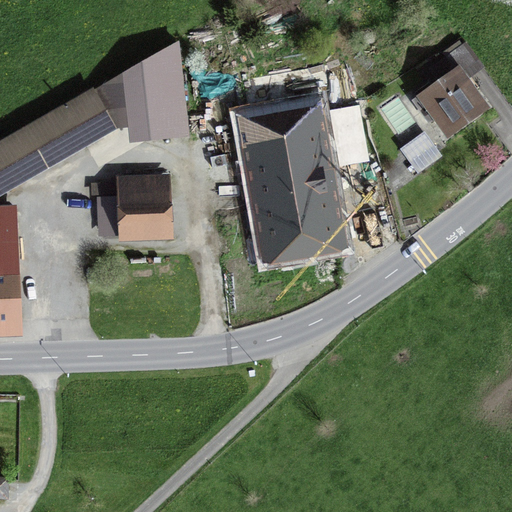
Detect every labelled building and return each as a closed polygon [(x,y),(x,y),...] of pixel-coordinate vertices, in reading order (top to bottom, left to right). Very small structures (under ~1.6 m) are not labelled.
[(447,133),(490,102),(471,75),(485,65),(466,39),(462,41),(460,37),(442,50),(445,54),(436,61),(443,70),(415,90),(447,133)] [(178,44),(0,146),(0,181),(27,166),(33,176),(113,131),(150,139),(188,135),(178,44)] [(312,112),(250,122),(272,251),(334,241),(312,112)] [(424,129),(400,146),(417,171),(442,153),(424,129)] [(102,199),(103,231),(164,229),(163,197),(162,176),(118,177),(119,199),(102,199)] [(9,209),(0,209),(0,320),(13,320),(9,209)]
